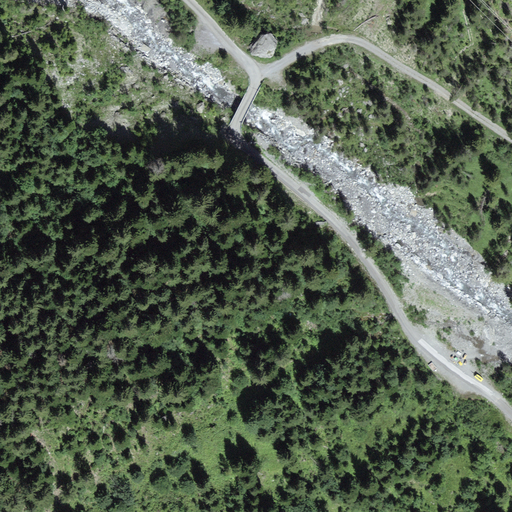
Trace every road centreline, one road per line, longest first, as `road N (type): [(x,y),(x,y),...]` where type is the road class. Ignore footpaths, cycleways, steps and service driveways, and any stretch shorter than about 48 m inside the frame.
road 1 (unclassified): [(511,414),(424,348),(340,229),(238,142),(234,126),(253,70),(188,0)]
road 2 (track): [(254,76),(315,44),(353,39),(511,137)]
